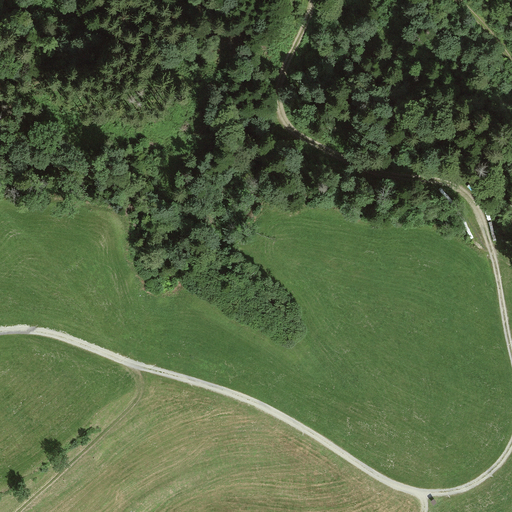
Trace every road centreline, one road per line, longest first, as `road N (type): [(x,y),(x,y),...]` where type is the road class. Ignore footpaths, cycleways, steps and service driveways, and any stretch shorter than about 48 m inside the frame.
road 1 (track): [(0,331),(43,331),(250,400),(392,484),(421,492),(477,481),(511,443)]
road 2 (track): [(492,252),(478,212),(459,189),(345,161),(285,123),(279,88),(311,0)]
road 3 (track): [(17,511),(136,400),(132,363)]
